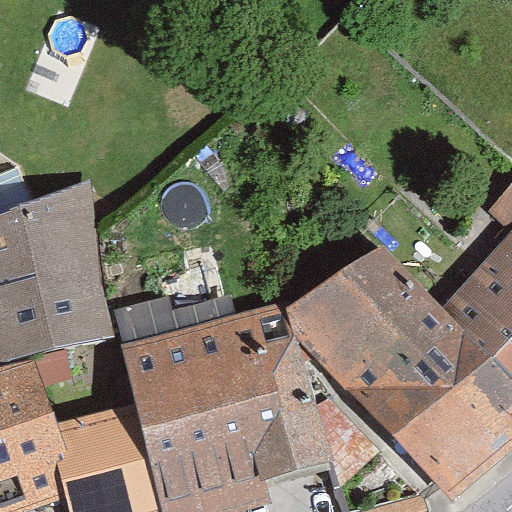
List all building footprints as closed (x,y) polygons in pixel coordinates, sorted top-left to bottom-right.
[(0,368),(36,360),(117,340),(94,233),(92,181),(0,219),(0,368)] [(511,231),(511,186),(488,213),(510,233),(511,231)] [(511,231),(510,233),(436,308),(511,382),(511,231)] [(290,305),(298,334),(453,505),(511,454),(511,382),(436,308),(386,248),(290,305)] [(269,342),(298,334),(290,305),(261,313),(269,342)] [(122,348),(136,404),(163,511),(242,511),(270,505),(264,483),(333,465),(298,334),(269,342),(261,313),(122,348)] [(0,368),(0,511),(33,511),(71,499),(59,458),(70,456),(59,425),(36,360),(0,368)] [(163,511),(136,404),(59,425),(70,456),(59,458),(71,499),(73,511),(163,511)]
